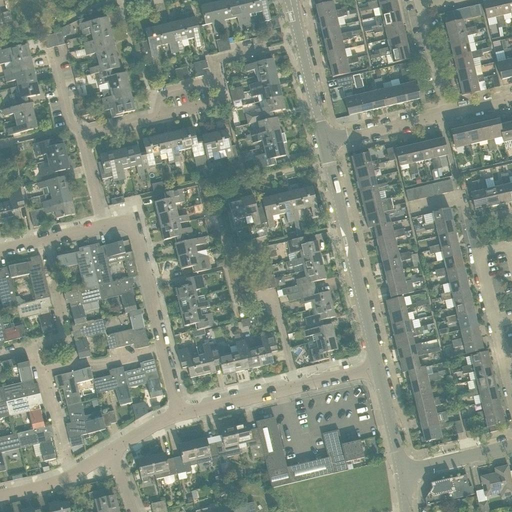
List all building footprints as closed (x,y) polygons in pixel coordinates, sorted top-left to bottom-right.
[(238,0),(229,0),(226,1),(230,20),(237,18),(239,28),(245,26),(238,0)] [(252,0),(238,0),(245,26),(251,25),(250,18),(256,16),(255,13),(252,0)] [(265,0),(252,0),(255,13),(262,12),(264,22),(270,20),(265,0)] [(379,8),(381,16),(399,12),(396,0),(368,7),(369,10),(379,8)] [(501,27),(494,0),(491,0),(483,2),(487,20),(495,18),(498,28),(501,27)] [(507,0),(494,0),(501,27),(505,27),(503,16),(511,14),(507,0)] [(226,1),(213,4),(220,32),(226,31),(224,21),(230,20),(226,1)] [(314,15),(315,19),(346,12),(345,8),(335,11),(333,3),(315,7),(317,14),(314,15)] [(220,32),(213,4),(200,7),(205,26),(212,24),(214,33),(220,32)] [(474,6),(477,17),(483,16),(480,4),(474,6)] [(469,7),(472,18),(477,17),(474,6),(469,7)] [(463,8),(466,20),(472,18),(469,7),(463,8)] [(460,21),(462,21),(466,20),(463,8),(458,10),(460,21)] [(458,10),(452,11),(455,22),(460,21),(458,10)] [(446,12),(449,24),(455,22),(452,11),(446,12)] [(319,23),(321,30),(338,26),(336,18),(347,16),(346,12),(315,19),(316,24),(319,23)] [(376,26),(363,29),(364,32),(373,30),(402,24),(399,12),(381,16),(374,18),(376,26)] [(83,37),(91,35),(110,30),(107,18),(96,20),(95,17),(98,16),(80,20),(80,24),(79,25),(80,31),(81,30),(83,37)] [(195,18),(183,21),(187,40),(194,38),(196,48),(202,46),(195,18)] [(183,21),(170,24),(177,52),(183,51),(181,41),(187,40),(183,21)] [(444,33),(445,37),(476,30),(475,27),(464,29),(462,21),(460,21),(455,22),(449,24),(445,25),(447,32),(444,33)] [(170,24),(157,27),(162,46),(168,44),(171,54),(177,52),(170,24)] [(385,31),(387,39),(404,35),(402,24),(373,30),(374,34),(385,31)] [(67,26),(61,29),(61,32),(63,37),(69,35),(70,32),(68,25),(67,26)] [(320,38),(321,43),(352,35),(351,32),(340,34),(338,26),(321,30),(322,37),(320,38)] [(162,46),(157,27),(145,30),(148,44),(146,45),(143,42),(141,42),(146,66),(154,65),(152,58),(158,57),(156,47),(162,46)] [(83,44),(85,50),(113,43),(110,30),(91,35),(93,41),(83,44)] [(449,42),(451,49),(468,44),(466,37),(477,34),(476,30),(445,37),(447,42),(449,42)] [(61,32),(55,34),(58,46),(64,45),(63,37),(61,32)] [(55,34),(50,35),(53,48),(58,46),(55,34)] [(50,35),(44,37),(47,49),(53,48),(50,35)] [(325,47),(326,54),(344,50),(342,41),(353,39),(352,35),(321,43),(322,47),(325,47)] [(378,50),(379,54),(407,47),(404,35),(387,39),(389,47),(378,50)] [(265,42),(264,37),(252,39),(253,45),(265,42)] [(227,38),(222,40),(222,42),(224,51),(230,50),(227,38)] [(266,48),(265,42),(253,45),(254,51),(266,48)] [(96,53),(97,60),(116,56),(113,43),(85,50),(86,56),(96,53)] [(452,56),(450,56),(451,61),(482,54),(481,50),(476,51),(474,43),(468,44),(451,49),(452,56)] [(1,53),(0,53),(0,64),(11,62),(30,58),(27,45),(1,51),(1,53)] [(407,47),(379,54),(380,57),(385,56),(390,55),(392,63),(410,59),(407,47)] [(503,51),(495,53),(497,63),(499,70),(501,80),(511,77),(511,72),(507,49),(503,50),(503,51)] [(325,61),(326,66),(357,59),(356,55),(351,56),(346,57),(344,50),(326,54),(328,61),(325,61)] [(482,54),(451,61),(452,65),(454,65),(456,72),(474,68),(480,66),(478,58),(482,57),(482,54)] [(91,75),(95,74),(110,71),(119,68),(116,56),(97,60),(99,66),(89,69),(91,75)] [(3,71),(5,77),(33,70),(30,58),(11,62),(13,69),(3,71)] [(272,59),(244,66),(245,73),(253,71),(256,77),(257,77),(275,72),(272,59)] [(357,59),(326,66),(327,70),(330,70),(332,78),(350,73),(347,65),(358,62),(357,59)] [(193,64),(196,78),(203,76),(202,70),(208,69),(206,61),(193,64)] [(412,68),(411,62),(398,65),(400,71),(412,68)] [(187,67),(175,68),(176,81),(189,80),(187,67)] [(455,79),(456,84),(478,79),(479,83),(483,82),(481,74),(475,76),(474,68),(456,72),(458,79),(455,79)] [(16,81),(17,87),(36,83),(33,70),(5,77),(6,83),(16,81)] [(108,84),(110,90),(128,86),(125,73),(111,77),(110,71),(95,74),(98,86),(108,84)] [(248,86),(250,92),(278,85),(275,72),(257,77),(258,83),(248,86)] [(359,75),(352,76),(352,77),(353,80),(353,82),(354,84),(355,89),(359,88),(363,87),(361,80),(360,80),(359,75)] [(491,76),(494,88),(499,87),(497,75),(491,76)] [(352,76),(335,80),(337,84),(337,88),(339,87),(342,87),(345,86),(354,84),(353,80),(352,77),(352,76)] [(400,86),(392,88),(396,105),(408,102),(403,82),(406,81),(405,77),(398,79),(400,86)] [(381,79),(378,80),(384,108),(396,105),(392,88),(384,89),(381,79)] [(478,79),(456,84),(457,89),(460,88),(462,96),(479,92),(477,83),(479,83),(478,79)] [(376,91),(368,93),(372,111),(384,108),(378,80),(374,80),(376,91)] [(407,84),(406,81),(403,82),(408,102),(420,99),(415,82),(407,84)] [(11,96),(9,96),(12,108),(26,105),(25,99),(26,99),(39,96),(36,83),(17,87),(10,89),(11,96)] [(108,84),(98,86),(100,93),(110,90),(108,84)] [(345,86),(342,87),(345,99),(349,116),(361,113),(356,93),(352,94),(352,90),(355,89),(354,84),(345,86)] [(261,95),(262,102),(281,97),(278,85),(250,92),(251,98),(261,95)] [(103,99),(102,99),(103,105),(131,99),(128,86),(110,90),(102,92),(103,99)] [(352,90),(352,94),(356,93),(361,113),(372,111),(368,93),(360,95),(359,88),(355,89),(352,90)] [(247,125),(257,123),(272,119),(270,113),(284,110),(281,97),(262,102),(264,108),(254,111),(255,112),(245,114),(247,125)] [(103,105),(104,111),(111,110),(113,118),(122,116),(122,114),(134,111),(131,99),(103,105)] [(87,103),(74,106),(76,112),(88,109),(87,103)] [(14,114),(15,121),(34,116),(31,104),(26,105),(12,108),(2,110),(4,117),(14,114)] [(76,112),(77,118),(90,115),(88,109),(76,112)] [(34,116),(15,121),(17,127),(7,130),(9,136),(37,129),(34,116)] [(250,135),(250,138),(279,131),(276,118),(272,119),(257,123),(259,129),(249,132),(250,135)] [(498,120),(486,122),(493,151),(496,150),(494,139),(502,137),(498,122),(498,120)] [(503,121),(498,122),(502,137),(503,142),(511,141),(511,142),(511,125),(511,122),(504,124),(503,121)] [(486,122),(474,125),(479,143),(487,141),(489,152),(490,152),(493,151),(486,122)] [(474,125),(463,128),(470,156),(473,156),(470,145),(471,145),(479,143),(474,125)] [(193,128),(180,131),(185,150),(191,148),(193,158),(206,155),(202,141),(196,142),(193,128)] [(463,128),(451,131),(453,140),(455,148),(463,147),(466,157),(470,156),(463,128)] [(180,131),(168,134),(174,163),(179,162),(180,161),(178,151),(185,150),(180,131)] [(227,131),(214,134),(220,159),(227,158),(227,160),(234,159),(227,131)] [(279,131),(250,138),(251,141),(252,144),(262,142),(263,148),(282,144),(286,143),(284,134),(280,135),(279,131)] [(168,134),(155,137),(159,156),(166,154),(168,164),(174,163),(168,134)] [(202,140),(202,141),(206,155),(208,165),(214,163),(214,161),(220,159),(214,134),(201,137),(202,140)] [(146,154),(140,156),(143,170),(155,167),(155,165),(161,163),(159,156),(155,137),(142,140),(146,153),(146,154)] [(443,138),(431,141),(438,169),(441,169),(438,158),(439,158),(447,156),(445,148),(443,138)] [(46,155),(47,162),(66,157),(63,144),(49,148),(47,142),(51,141),(51,140),(33,145),(36,157),(46,155)] [(431,141),(419,144),(424,161),(431,159),(434,170),(438,169),(431,141)] [(282,144),(263,148),(265,154),(255,157),(258,170),(276,165),(273,165),(272,166),(271,160),(272,159),(285,156),(282,144)] [(419,144),(408,146),(414,175),(415,175),(418,174),(415,163),(416,163),(424,161),(419,144)] [(138,146),(125,149),(129,168),(136,166),(138,176),(144,175),(143,170),(140,156),(138,146)] [(408,146),(396,149),(398,159),(400,167),(408,165),(410,176),(411,176),(415,175),(414,175),(408,146)] [(386,150),(389,162),(395,160),(392,148),(386,150)] [(125,149),(112,152),(119,181),(123,180),(125,179),(123,170),(129,168),(125,149)] [(119,181),(112,152),(99,155),(101,162),(98,163),(101,180),(112,177),(113,182),(119,181)] [(351,158),(354,170),(375,165),(374,162),(371,162),(369,154),(351,158)] [(39,170),(42,182),(56,179),(55,173),(69,170),(66,157),(47,162),(49,168),(39,170)] [(375,165),(354,170),(357,182),(374,178),(373,170),(379,168),(377,161),(374,162),(375,165)] [(440,177),(438,169),(434,170),(431,173),(433,181),(440,180),(440,177)] [(503,186),(495,187),(499,205),(511,202),(504,174),(500,175),(503,186)] [(42,189),(44,196),(69,190),(65,177),(56,179),(42,182),(37,184),(39,190),(42,189)] [(357,182),(359,193),(388,187),(387,183),(376,186),(374,178),(357,182)] [(484,179),(480,180),(487,208),(499,205),(495,187),(487,189),(484,179)] [(451,180),(445,181),(448,193),(453,191),(451,180)] [(487,208),(480,180),(477,180),(479,191),(471,193),(475,211),(487,208)] [(445,181),(439,182),(442,194),(448,193),(445,181)] [(439,182),(434,184),(436,195),(442,194),(439,182)] [(434,184),(428,185),(431,197),(436,195),(434,184)] [(428,185),(422,187),(425,198),(431,197),(428,185)] [(312,187),(299,190),(304,209),(310,207),(312,217),(319,216),(312,187)] [(380,201),(385,199),(383,192),(389,190),(388,187),(359,193),(362,205),(380,201)] [(422,187),(417,188),(419,200),(425,198),(422,187)] [(417,188),(411,189),(414,201),(419,200),(417,188)] [(414,201),(411,189),(405,191),(408,202),(414,201)] [(9,203),(3,204),(7,223),(20,220),(17,206),(23,204),(24,207),(20,190),(7,193),(9,203)] [(44,196),(45,202),(42,203),(43,209),(72,202),(69,190),(44,196)] [(154,203),(157,216),(176,211),(174,205),(184,203),(181,190),(163,194),(167,193),(168,199),(154,203)] [(299,190),(287,193),(293,222),(299,220),(297,210),(304,209),(299,190)] [(287,193),(274,196),(278,215),(285,213),(287,223),(293,222),(287,193)] [(253,196),(240,199),(245,218),(251,217),(254,226),(264,224),(261,215),(258,216),(253,196)] [(265,214),(261,215),(264,224),(267,223),(268,228),(274,226),(272,216),(278,215),(274,196),(261,199),(265,214)] [(112,206),(124,203),(123,197),(111,200),(112,206)] [(240,199),(228,202),(230,213),(227,213),(232,231),(241,229),(239,220),(245,218),(240,199)] [(380,201),(362,205),(365,217),(393,210),(390,199),(385,200),(380,201)] [(72,202),(43,209),(30,212),(33,228),(42,226),(39,216),(54,213),(56,219),(75,215),(72,202)] [(432,213),(423,215),(425,224),(423,224),(424,228),(452,221),(449,209),(432,213)] [(365,217),(368,228),(386,225),(384,216),(394,214),(393,210),(365,217)] [(157,216),(160,229),(179,224),(189,222),(187,216),(177,218),(176,211),(157,216)] [(436,229),(438,237),(455,233),(452,221),(424,228),(425,231),(436,229)] [(374,232),(376,239),(404,232),(403,229),(392,231),(391,223),(386,225),(368,228),(368,229),(370,228),(371,232),(374,232)] [(177,237),(179,243),(193,240),(190,228),(180,231),(179,224),(160,229),(163,241),(177,237)] [(375,247),(376,251),(396,247),(394,239),(405,236),(404,232),(376,239),(378,246),(375,247)] [(429,248),(430,251),(458,244),(455,233),(438,237),(440,245),(429,248)] [(174,244),(177,257),(196,253),(195,247),(204,244),(203,238),(193,240),(179,243),(174,244)] [(289,261),(291,261),(320,254),(317,242),(302,245),(301,239),(305,238),(304,238),(287,242),(290,254),(287,255),(289,261)] [(96,245),(88,246),(98,286),(112,282),(111,282),(105,258),(124,254),(122,242),(96,248),(96,245)] [(430,251),(430,255),(441,252),(443,260),(461,256),(458,244),(430,251)] [(83,289),(98,286),(88,246),(81,248),(82,252),(56,258),(59,269),(79,264),(84,288),(83,289)] [(380,256),(381,263),(410,256),(409,252),(398,255),(396,247),(376,251),(377,256),(380,256)] [(196,253),(177,257),(180,270),(194,266),(196,272),(193,273),(193,274),(210,270),(207,257),(198,259),(196,253)] [(303,265),(304,271),(323,267),(320,254),(291,261),(293,267),(303,265)] [(50,297),(40,256),(32,258),(33,261),(7,267),(10,279),(30,274),(36,300),(50,297)] [(380,270),(381,275),(402,270),(400,262),(410,260),(410,256),(381,263),(383,270),(380,270)] [(435,271),(435,274),(463,268),(461,256),(443,260),(445,268),(435,271)] [(133,258),(124,261),(128,279),(132,278),(137,277),(133,258)] [(1,273),(0,272),(0,295),(3,308),(15,305),(16,305),(13,292),(10,279),(7,267),(0,269),(1,273)] [(281,290),(277,291),(279,297),(287,295),(299,293),(313,289),(316,288),(313,289),(311,283),(313,283),(326,280),(323,267),(304,271),(306,278),(296,280),(297,286),(286,289),(281,290)] [(447,275),(449,284),(466,279),(463,268),(435,274),(436,278),(447,275)] [(385,279),(387,286),(415,279),(414,276),(404,278),(402,270),(381,275),(382,279),(385,279)] [(270,289),(276,287),(273,275),(267,276),(270,289)] [(175,289),(178,301),(196,297),(195,291),(204,288),(201,276),(184,280),(187,279),(189,285),(175,289)] [(264,290),(270,289),(267,276),(262,278),(264,290)] [(136,311),(131,289),(130,286),(134,285),(132,278),(128,279),(112,282),(98,286),(101,299),(120,295),(124,314),(128,313),(136,311)] [(259,292),(264,290),(262,278),(256,279),(259,292)] [(253,293),(259,292),(256,279),(250,281),(253,293)] [(388,293),(386,294),(387,298),(390,297),(390,298),(399,296),(405,294),(407,294),(413,292),(411,284),(415,283),(416,283),(419,282),(418,279),(415,279),(387,286),(388,292),(388,293)] [(440,294),(441,298),(469,291),(466,279),(449,284),(451,292),(440,294)] [(247,294),(253,293),(250,281),(244,282),(247,294)] [(241,296),(247,294),(244,282),(238,283),(241,296)] [(65,301),(68,301),(74,326),(86,323),(81,304),(101,299),(98,286),(83,289),(63,294),(65,301)] [(316,288),(299,293),(300,299),(301,304),(302,305),(311,303),(313,309),(331,305),(329,292),(328,292),(327,292),(315,295),(314,295),(314,292),(313,289),(316,289),(316,288)] [(464,292),(441,298),(442,302),(452,299),(454,307),(472,303),(469,292),(469,291),(464,292)] [(51,305),(50,297),(36,300),(16,305),(15,305),(18,320),(19,320),(19,318),(37,314),(42,334),(54,331),(48,306),(51,305)] [(178,301),(181,314),(199,310),(206,308),(209,308),(207,301),(198,303),(196,297),(178,301)] [(395,300),(385,302),(388,314),(416,308),(416,307),(415,304),(411,305),(409,297),(403,298),(395,300)] [(445,318),(446,321),(475,315),(472,303),(454,307),(456,315),(445,318)] [(305,318),(308,330),(322,327),(320,321),(334,318),(331,305),(313,309),(308,310),(309,317),(305,318)] [(199,310),(181,314),(184,327),(194,324),(198,323),(199,329),(196,330),(196,331),(213,327),(210,314),(207,315),(206,308),(199,310)] [(388,314),(391,326),(409,322),(407,314),(417,311),(416,308),(388,314)] [(140,310),(136,311),(128,313),(132,331),(113,335),(116,349),(136,344),(137,349),(149,347),(140,310)] [(268,314),(256,317),(257,323),(270,320),(268,314)] [(458,322),(460,330),(477,326),(475,315),(446,321),(447,325),(458,322)] [(86,323),(74,326),(71,327),(79,359),(91,357),(86,337),(104,333),(101,319),(86,323)] [(0,347),(0,346),(0,343),(25,338),(22,326),(2,331),(0,320),(0,347)] [(391,326),(394,338),(422,331),(421,327),(410,330),(409,322),(391,326)] [(313,342),(315,342),(334,337),(331,325),(322,327),(308,330),(303,331),(304,338),(311,336),(313,342)] [(451,341),(452,345),(480,338),(477,326),(460,330),(462,338),(451,341)] [(422,331),(394,338),(397,349),(414,345),(412,337),(423,335),(422,331)] [(262,347),(256,348),(260,367),(273,364),(271,353),(270,351),(276,349),(273,334),(260,337),(262,347)] [(113,335),(106,337),(109,351),(116,349),(113,335)] [(313,343),(307,344),(308,350),(307,351),(310,364),(326,360),(325,353),(327,353),(337,350),(334,337),(315,342),(313,342),(313,343)] [(480,338),(452,345),(453,348),(464,346),(466,354),(483,350),(480,338)] [(247,340),(241,341),(248,370),(260,367),(256,348),(249,350),(247,340)] [(237,353),(231,354),(235,373),(248,370),(241,341),(235,343),(237,353)] [(212,342),(208,343),(209,344),(210,349),(214,363),(219,362),(223,376),(235,373),(231,354),(224,356),(222,346),(214,348),(212,342)] [(205,356),(198,357),(203,375),(216,372),(214,363),(210,349),(209,344),(204,345),(202,346),(205,356)] [(414,345),(397,349),(399,361),(427,354),(431,353),(430,350),(427,351),(422,352),(421,344),(414,345)] [(203,375),(198,357),(191,359),(189,349),(177,351),(182,369),(181,366),(187,364),(190,378),(203,375)] [(461,368),(462,372),(491,365),(488,352),(470,357),(472,365),(461,368)] [(427,354),(399,361),(402,372),(420,369),(418,361),(428,358),(427,354)] [(0,361),(1,368),(11,366),(9,359),(0,361)] [(142,363),(143,368),(124,373),(127,387),(128,387),(127,386),(146,381),(150,399),(162,396),(154,360),(142,363)] [(29,362),(17,365),(22,385),(3,389),(2,388),(5,402),(40,394),(38,387),(35,387),(29,362)] [(476,380),(476,381),(494,376),(491,365),(462,372),(463,375),(474,372),(476,380)] [(124,373),(123,367),(111,370),(112,376),(93,380),(96,393),(115,389),(119,406),(131,404),(127,387),(124,373)] [(57,389),(62,387),(66,406),(78,403),(74,385),(83,383),(93,380),(90,368),(54,377),(57,389)] [(420,369),(402,372),(402,373),(405,372),(406,377),(408,376),(410,383),(439,377),(438,373),(427,376),(425,368),(420,369)] [(476,380),(467,382),(468,391),(467,391),(468,395),(496,388),(494,376),(476,381),(476,380)] [(412,391),(409,391),(410,396),(430,391),(429,383),(428,383),(439,380),(439,377),(410,383),(412,391)] [(468,395),(468,398),(479,395),(480,396),(481,404),(499,400),(496,388),(468,395)] [(430,391),(410,396),(411,401),(414,400),(416,407),(444,400),(443,397),(443,396),(432,399),(430,391)] [(42,401),(40,394),(5,402),(8,415),(28,411),(32,430),(44,428),(38,402),(42,401)] [(418,414),(415,415),(416,419),(436,415),(434,407),(434,406),(445,404),(444,400),(416,407),(418,414)] [(483,412),(476,413),(477,417),(481,416),(502,411),(499,400),(481,404),(483,412)] [(0,417),(8,415),(5,402),(0,403),(0,417)] [(66,406),(71,426),(66,427),(69,439),(105,430),(104,428),(102,418),(83,423),(78,403),(66,406)] [(101,414),(102,418),(104,428),(111,426),(110,425),(117,423),(114,411),(107,413),(107,414),(102,415),(102,414),(101,414)] [(481,416),(477,417),(478,421),(485,419),(488,434),(500,431),(499,425),(505,424),(502,411),(481,416)] [(436,415),(416,419),(417,424),(420,423),(421,430),(442,426),(445,425),(445,421),(438,423),(436,415)] [(347,471),(345,463),(341,445),(338,431),(322,434),(328,458),(286,468),(282,450),(283,450),(282,450),(274,418),(256,422),(257,428),(264,457),(271,488),(347,471)] [(469,419),(463,420),(466,432),(472,431),(469,419)] [(454,423),(457,435),(463,433),(460,421),(454,423)] [(247,424),(234,428),(238,445),(246,444),(247,448),(249,447),(252,459),(264,457),(257,428),(249,430),(247,424)] [(423,437),(421,438),(422,443),(424,442),(424,443),(425,442),(429,441),(442,438),(440,430),(440,429),(446,428),(445,425),(442,426),(421,430),(423,437)] [(51,426),(44,428),(32,430),(17,434),(20,448),(21,448),(20,447),(39,443),(43,462),(55,459),(49,434),(53,433),(51,426)] [(222,442),(215,443),(219,460),(220,464),(227,463),(226,458),(233,456),(240,454),(238,445),(234,428),(221,431),(222,439),(222,442)] [(0,437),(0,472),(5,471),(0,452),(19,447),(19,449),(20,448),(17,434),(0,437)] [(206,439),(192,443),(196,458),(197,465),(198,464),(204,463),(219,460),(215,443),(207,445),(206,439)] [(359,441),(341,445),(345,463),(363,458),(359,441)] [(190,466),(197,465),(192,443),(179,446),(181,454),(180,454),(181,457),(173,458),(177,474),(191,471),(190,466)] [(173,475),(177,474),(173,458),(165,460),(164,454),(150,458),(154,474),(156,479),(162,478),(164,483),(165,484),(168,485),(172,484),(173,482),(174,479),(173,475)] [(147,476),(154,474),(150,458),(137,461),(139,469),(138,469),(141,483),(148,481),(147,476)] [(495,474),(480,477),(482,487),(485,497),(490,495),(491,492),(502,489),(504,497),(511,495),(511,487),(509,476),(507,466),(497,468),(494,469),(495,474)] [(431,488),(424,500),(426,506),(473,495),(472,487),(468,487),(466,475),(435,482),(430,484),(431,488)] [(102,490),(88,494),(90,502),(96,500),(98,511),(106,511),(117,510),(113,496),(110,497),(108,489),(102,490)] [(152,511),(166,509),(164,501),(150,504),(152,511)] [(255,511),(253,502),(232,507),(231,504),(217,507),(218,511),(217,511),(255,511)] [(478,504),(479,511),(488,511),(486,502),(478,504)] [(49,511),(48,511),(70,511),(68,503),(60,504),(59,503),(48,505),(49,511)]
